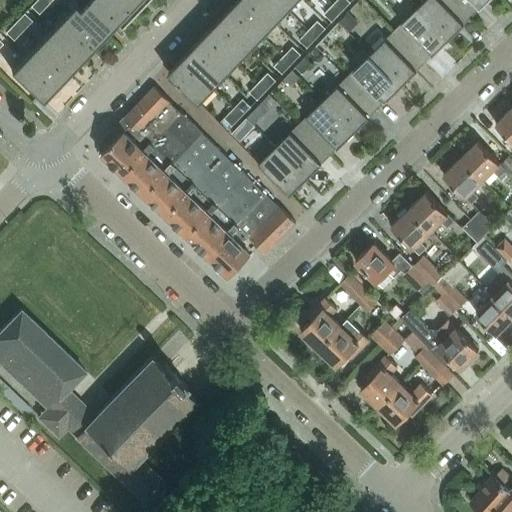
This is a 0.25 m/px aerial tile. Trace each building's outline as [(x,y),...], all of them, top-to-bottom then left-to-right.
[(35,0),(30,5),(38,13),(47,4),(43,0),(35,0)] [(61,17),(92,46),(116,21),(94,0),(85,0),(78,7),(74,3),(61,17)] [(94,0),(116,21),(121,26),(134,12),(121,0),(94,0)] [(121,0),(134,12),(145,0),(121,0)] [(251,0),(236,0),(231,6),(263,35),(275,22),(251,0)] [(277,0),(251,0),(275,22),(287,9),(277,0)] [(277,0),(287,9),(296,0),(277,0)] [(348,0),(336,0),(333,3),(341,11),(351,2),(348,0)] [(457,0),(424,0),(417,7),(449,39),(472,15),(457,0)] [(457,0),(472,15),(488,0),(457,0)] [(341,11),(333,3),(324,13),(332,21),(341,11)] [(231,6),(219,19),(250,48),(263,35),(231,6)] [(417,7),(393,30),(425,62),(449,39),(417,7)] [(32,20),(24,13),(24,12),(14,22),(22,30),(32,20)] [(349,12),(339,22),(349,31),(358,22),(349,12)] [(80,60),(92,46),(61,17),(48,30),(80,60)] [(219,19),(207,32),(238,61),(250,48),(219,19)] [(308,29),(316,37),(326,28),(318,20),(308,29)] [(5,32),(13,40),(22,30),(14,22),(5,32)] [(307,47),(316,37),(308,29),(299,39),(307,47)] [(67,73),(80,60),(48,30),(36,43),(67,73)] [(393,30),(370,53),(401,85),(425,62),(393,30)] [(207,32),(194,45),(225,74),(238,61),(207,32)] [(55,86),(67,73),(36,43),(23,56),(55,86)] [(194,45),(182,58),(213,87),(225,74),(194,45)] [(283,55),(292,63),(301,54),(293,46),(283,55)] [(370,53),(346,77),(377,108),(401,85),(370,53)] [(282,73),(292,63),(283,55),(274,65),(282,73)] [(42,99),(55,86),(23,56),(10,69),(42,99)] [(305,57),(296,66),(303,73),(312,63),(305,57)] [(169,71),(179,81),(200,101),(213,87),(182,58),(169,71)] [(293,69),(284,78),(291,85),(300,76),(293,69)] [(268,72),(259,81),(267,89),(276,80),(268,72)] [(346,77),(322,100),(354,132),(377,108),(346,77)] [(267,89),(259,81),(249,91),(257,99),(267,89)] [(123,173),(182,112),(154,86),(101,142),(102,144),(103,152),(102,153),(123,173)] [(277,100),(270,93),(247,117),(254,124),(277,100)] [(243,98),(234,107),(242,115),(251,106),(243,98)] [(322,100),(298,123),(330,155),(354,132),(322,100)] [(224,117),(232,125),(242,115),(234,107),(224,117)] [(511,107),(496,123),(511,139),(511,107)] [(144,193),(203,132),(182,112),(123,173),(125,175),(125,174),(136,185),(144,193)] [(298,123),(275,146),(306,178),(330,155),(298,123)] [(240,140),(248,133),(239,125),(232,132),(240,140)] [(157,206),(165,213),(223,152),(203,132),(144,193),(146,195),(146,194),(157,205),(157,206)] [(269,140),(253,155),(259,161),(259,162),(290,194),(306,178),(275,146),(269,140)] [(498,175),(506,168),(511,174),(511,158),(509,155),(500,163),(485,147),(478,140),(471,147),(470,148),(463,155),(461,157),(483,180),(493,170),(498,175)] [(174,221),(185,232),(244,172),(223,152),(165,213),(167,215),(172,219),(172,220),(174,221)] [(483,180),(461,157),(460,158),(459,159),(452,166),(451,166),(451,167),(444,174),(451,181),(471,202),(478,196),(472,190),(483,180)] [(206,252),(208,254),(266,194),(244,172),(185,232),(188,235),(193,239),(193,240),(195,242),(195,241),(206,252)] [(431,230),(441,220),(447,226),(454,219),(433,198),(426,191),(409,208),(431,230)] [(266,194),(208,254),(216,262),(228,272),(227,273),(229,275),(232,273),(231,272),(239,264),(239,265),(241,262),(258,245),(265,252),(296,222),(280,207),(266,194)] [(431,230),(409,208),(391,225),(398,232),(419,253),(425,247),(420,241),(431,230)] [(486,234),(496,225),(481,210),(472,219),(486,234)] [(477,243),(486,234),(472,219),(463,228),(477,243)] [(508,260),(511,264),(511,263),(511,245),(505,238),(496,247),(508,260)] [(488,240),(478,250),(500,272),(485,287),(493,296),(510,279),(511,276),(511,272),(504,264),(507,260),(488,240)] [(382,287),(400,270),(403,273),(412,264),(399,251),(391,259),(374,242),(356,260),(363,267),(382,287)] [(432,286),(433,285),(443,274),(423,255),(413,265),(427,280),(432,286)] [(469,270),(459,261),(458,260),(443,275),(443,274),(433,285),(432,286),(441,294),(456,310),(467,299),(453,286),(469,270)] [(427,280),(413,265),(412,264),(403,273),(401,274),(417,290),(422,295),(432,286),(427,280)] [(351,273),(342,281),(341,283),(361,303),(371,293),(351,273)] [(511,280),(510,279),(493,296),(511,314),(511,280)] [(361,303),(368,310),(378,301),(371,293),(361,303)] [(451,315),(456,310),(441,294),(436,300),(451,315)] [(476,313),(489,325),(496,332),(499,330),(501,330),(506,325),(505,323),(511,316),(511,314),(493,296),(476,313)] [(342,324),(332,314),(338,308),(326,297),(308,315),(312,319),(301,330),(310,338),(308,339),(315,347),(317,345),(319,347),(342,324)] [(186,385),(183,382),(167,366),(165,364),(162,367),(161,366),(151,356),(94,415),(83,404),(81,401),(67,388),(79,376),(80,375),(85,370),(21,308),(0,329),(0,362),(47,407),(44,411),(38,416),(58,436),(67,427),(147,503),(166,483),(138,456),(194,398),(183,387),(186,385)] [(449,320),(441,328),(428,327),(410,308),(401,317),(449,365),(454,361),(461,367),(463,364),(465,366),(472,359),(471,357),(479,349),(472,342),(456,326),(456,327),(449,320)] [(379,345),(395,329),(384,319),(369,335),(379,345)] [(342,324),(319,347),(322,349),(320,351),(328,358),(329,357),(338,365),(347,354),(351,358),(369,339),(357,327),(351,333),(342,324)] [(395,329),(379,345),(389,354),(405,338),(395,329)] [(425,345),(415,354),(422,362),(432,352),(425,345)] [(443,384),(445,382),(453,374),(432,352),(422,362),(443,384)] [(402,381),(392,372),(397,366),(384,354),(367,373),(371,377),(361,388),(370,396),(368,397),(376,405),(377,403),(379,405),(402,381)] [(32,408),(0,376),(0,391),(25,416),(32,408)] [(422,389),(420,388),(417,385),(412,391),(402,381),(379,405),(382,407),(380,409),(388,416),(389,414),(398,422),(408,411),(412,415),(429,396),(422,389)] [(511,511),(511,488),(510,490),(503,483),(504,482),(510,475),(510,474),(509,475),(503,469),(502,468),(495,476),(493,474),(481,488),(482,489),(471,501),(483,511),(511,511)]
